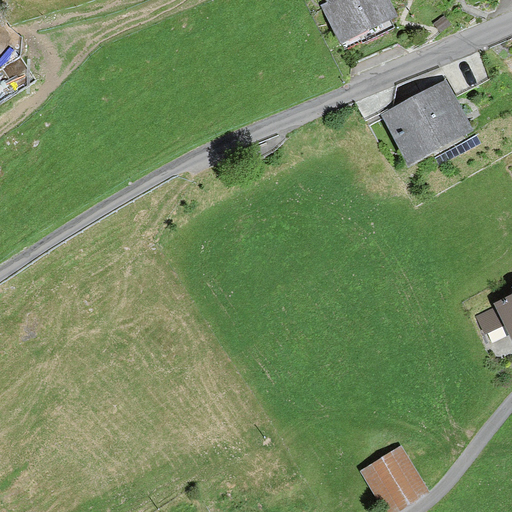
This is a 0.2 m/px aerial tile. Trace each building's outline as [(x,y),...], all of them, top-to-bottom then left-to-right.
[(360,49),(394,34),(391,28),(398,25),(387,0),(324,0),(325,3),(318,6),(339,52),(357,43),(360,49)] [(440,34),(450,27),(442,17),(432,24),(440,34)] [(473,139),(444,82),(378,116),(407,172),(473,139)] [(511,296),(511,298),(474,317),(485,338),(502,329),(511,348),(511,292),(510,293),(511,296)] [(398,511),(430,492),(400,444),(359,470),(385,511),(398,511)]
